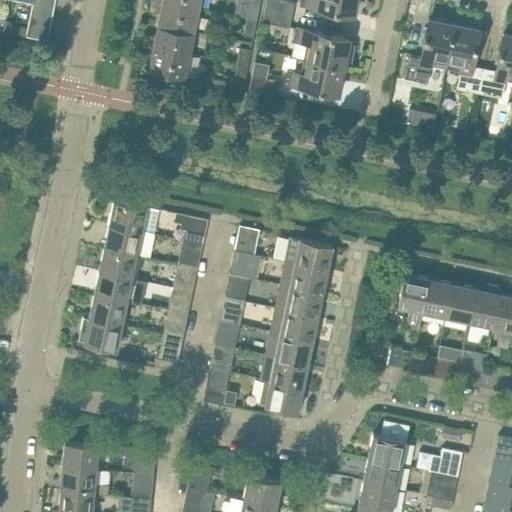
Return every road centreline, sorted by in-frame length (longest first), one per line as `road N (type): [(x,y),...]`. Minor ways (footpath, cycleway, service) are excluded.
road 1 (residential): [(25,389),(94,0)]
road 2 (residential): [(511,415),(378,387),(352,391)]
road 3 (residential): [(182,421),(25,389)]
road 4 (residential): [(352,391),(334,366),(359,245)]
road 5 (residential): [(319,438),(294,443),(182,421)]
road 6 (residential): [(12,511),(25,389)]
